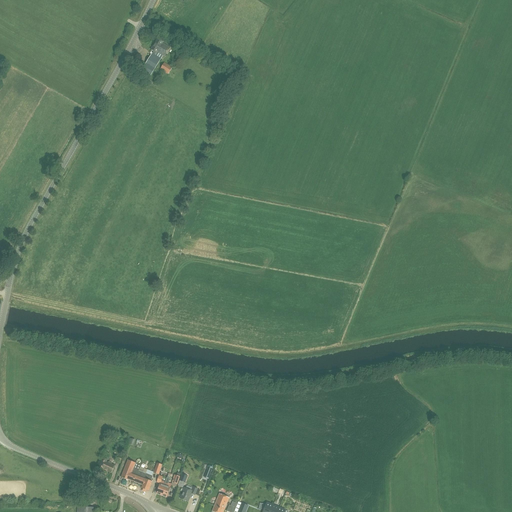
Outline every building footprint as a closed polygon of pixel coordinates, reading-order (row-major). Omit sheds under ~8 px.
[(163,42),(158,39),(151,50),(154,51),(140,73),(146,76),(147,74),(151,75),(162,57),(164,58),(170,48),(163,43),(163,42)] [(160,69),(168,74),(172,67),(164,63),(160,69)] [(110,462),(109,461),(108,462),(107,462),(107,460),(107,459),(104,458),(102,458),(102,460),(99,467),(112,473),(115,465),(110,463),(110,462)] [(141,488),(149,491),(152,482),(151,481),(153,476),(152,476),(154,472),(147,470),(146,474),(145,473),(139,471),(141,465),(128,460),(121,477),(129,480),(143,485),(141,488)] [(157,463),(154,473),(159,474),(162,465),(157,463)] [(208,479),(213,467),(209,465),(204,477),(208,479)] [(185,482),(187,476),(183,474),(178,485),(182,487),(184,482),(185,482)] [(157,494),(163,496),(165,488),(163,488),(164,485),(165,485),(165,482),(161,481),(163,477),(159,475),(157,482),(160,483),(157,494)] [(165,488),(163,496),(167,497),(171,484),(168,483),(171,478),(167,477),(165,482),(165,485),(164,485),(163,488),(165,488)] [(180,498),(188,501),(191,493),(195,495),(197,488),(194,487),(192,491),(185,488),(180,498)] [(212,511),(214,511),(223,511),(229,498),(219,494),(212,511)] [(263,511),(270,511),(273,505),(267,503),(263,511)]
